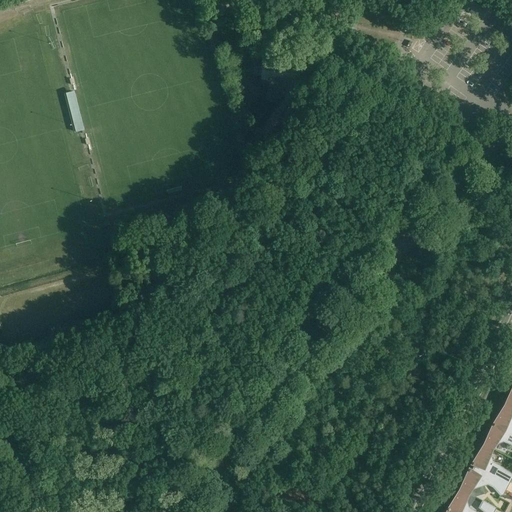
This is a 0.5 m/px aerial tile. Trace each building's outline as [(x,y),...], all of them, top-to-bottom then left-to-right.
[(268,67),(262,66),(262,80),(268,81),(268,77),(299,79),(300,68),(277,67),(277,62),(268,62),(268,67)] [(79,94),(68,97),(77,137),(89,134),(79,94)] [(261,139),(270,144),(284,122),(275,116),(261,139)] [(495,424),(493,424),(511,434),(511,419),(511,417),(511,414),(511,409),(504,405),(504,406),(505,406),(495,424)] [(484,444),(493,449),(497,443),(504,441),(511,444),(511,434),(493,424),(494,426),(484,444)] [(474,465),(476,465),(509,483),(511,477),(511,475),(492,462),(490,456),(493,449),(484,444),(484,445),(474,463),(473,463),(473,465),(474,465)] [(460,490),(459,490),(469,495),(473,489),(488,484),(493,487),(500,495),(503,494),(509,483),(476,465),(473,471),(471,471),(471,469),(469,470),(470,472),(460,490)] [(450,508),(448,509),(454,511),(474,511),(468,508),(466,501),(469,495),(459,490),(460,490),(450,508)] [(480,508),(484,511),(493,511),(495,509),(483,502),(480,508)]
